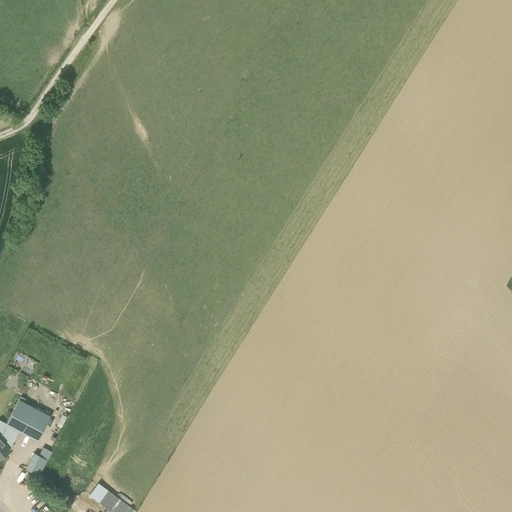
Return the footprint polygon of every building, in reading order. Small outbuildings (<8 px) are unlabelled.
[(10,425),(2,439),(9,449),(20,429),(37,439),(47,421),(17,404),(7,423),(10,425)] [(0,456),(10,449),(9,449),(2,439),(0,437),(0,456)] [(47,461),(33,453),(25,469),(39,477),(47,461)] [(131,507),(111,493),(98,483),(89,494),(106,508),(103,511),(102,511),(101,511),(99,511),(131,511),(135,507),(132,505),(131,507)] [(38,511),(46,511),(51,509),(45,500),(34,506),(38,511)]
